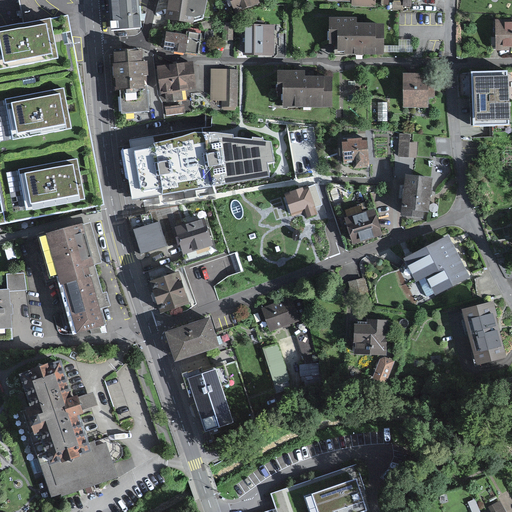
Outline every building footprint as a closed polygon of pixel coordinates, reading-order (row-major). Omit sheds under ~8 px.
[(138,0),(111,0),(114,33),(141,31),(138,0)] [(207,0),(170,0),(167,23),(194,28),(195,21),(204,22),(207,0)] [(257,0),(229,0),(236,16),(260,6),(257,0)] [(329,0),(329,4),(349,5),(349,8),(374,8),(374,0),(329,0)] [(50,19),(0,29),(0,228),(103,208),(100,192),(67,25),(65,16),(50,19)] [(511,20),(496,21),(497,50),(511,48),(511,20)] [(358,21),(331,22),(331,48),(338,48),(339,57),(386,57),(385,26),(358,26),(358,21)] [(234,25),(224,25),(224,41),(234,41),(234,25)] [(277,28),(247,26),(245,55),(275,57),(277,28)] [(184,37),(168,36),(166,52),(199,56),(202,34),(185,32),(184,37)] [(144,53),(116,55),(121,116),(149,114),(148,101),(145,63),(144,53)] [(193,67),(160,71),(163,95),(167,94),(168,103),(188,100),(187,90),(196,89),(193,67)] [(239,71),(212,71),(212,100),(224,101),(224,110),(239,110),(239,71)] [(307,73),(277,73),(278,100),(286,100),(286,111),(333,111),(333,79),(307,79),(307,73)] [(507,73),(474,74),(476,129),(509,127),(507,73)] [(428,74),(403,75),(404,110),(429,109),(429,100),(436,99),(435,86),(429,86),(428,74)] [(379,123),(387,123),(388,105),(379,105),(379,123)] [(185,106),(165,108),(166,116),(185,114),(185,106)] [(129,151),(138,201),(152,199),(185,194),(190,193),(271,181),(270,165),(269,160),(276,158),(273,144),(199,134),(188,137),(144,148),(129,151)] [(412,136),(399,135),(396,159),(417,161),(419,145),(411,144),(412,136)] [(368,142),(344,144),(345,165),(354,165),(355,173),(370,172),(368,142)] [(434,181),(408,178),(403,220),(429,223),(434,181)] [(316,213),(311,192),(288,198),(293,219),(316,213)] [(383,239),(375,212),(345,221),(354,248),(383,239)] [(215,249),(206,222),(177,231),(186,258),(215,249)] [(170,248),(161,225),(135,234),(144,257),(170,248)] [(98,268),(87,227),(41,240),(53,283),(63,280),(79,335),(105,327),(89,270),(98,268)] [(471,281),(449,238),(405,260),(418,285),(429,280),(438,298),(471,281)] [(252,271),(244,274),(245,278),(264,270),(260,258),(248,263),(252,271)] [(8,289),(0,289),(0,339),(13,339),(10,292),(27,291),(25,273),(7,274),(8,289)] [(192,307),(181,275),(151,285),(162,318),(192,307)] [(365,280),(349,283),(355,307),(371,303),(365,280)] [(309,346),(293,300),(264,310),(272,333),(293,326),(301,348),(309,346)] [(497,305),(466,312),(479,368),(511,361),(497,305)] [(220,350),(210,320),(166,336),(177,365),(220,350)] [(387,324),(356,324),(357,356),(387,356),(387,324)] [(276,346),(263,351),(276,387),(290,382),(276,346)] [(396,366),(380,360),(374,375),(390,381),(396,366)] [(59,361),(21,374),(31,407),(21,410),(38,461),(51,501),(69,495),(118,479),(106,443),(89,449),(75,408),(59,361)] [(254,421),(236,362),(204,372),(202,367),(180,374),(189,400),(194,398),(207,432),(211,431),(215,440),(254,421)] [(367,511),(352,465),(271,493),(273,500),(276,508),(264,511),(367,511)]
